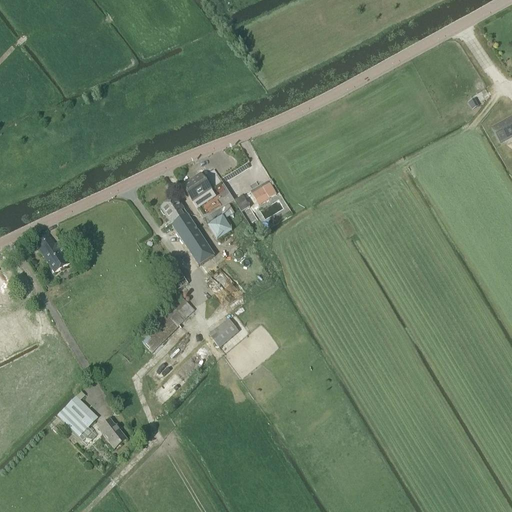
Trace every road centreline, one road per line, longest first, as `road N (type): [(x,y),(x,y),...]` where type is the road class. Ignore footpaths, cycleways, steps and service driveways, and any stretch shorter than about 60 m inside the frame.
road 1 (tertiary): [(0,244),(282,119),(505,0)]
road 2 (track): [(203,511),(149,422),(136,379),(197,320),(203,301)]
road 3 (track): [(502,85),(455,139),(310,215)]
